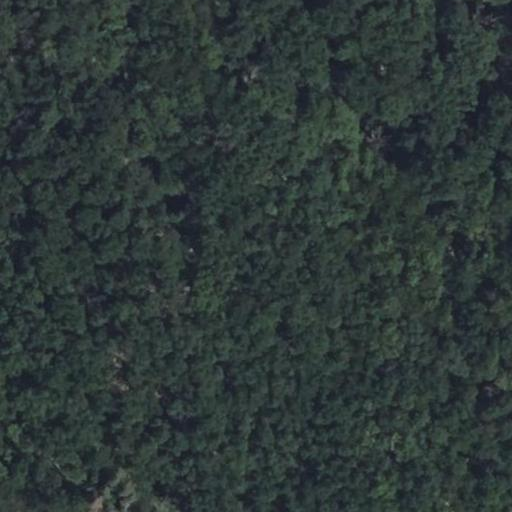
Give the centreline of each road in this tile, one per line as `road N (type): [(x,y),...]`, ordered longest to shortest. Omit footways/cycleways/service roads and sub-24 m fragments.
road 1 (track): [(231,511),(173,302),(65,0)]
road 2 (track): [(329,511),(215,438)]
